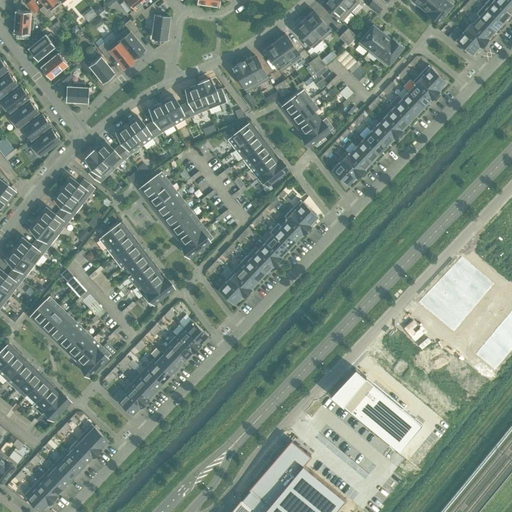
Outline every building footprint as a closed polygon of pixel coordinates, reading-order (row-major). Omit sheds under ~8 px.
[(39,8),(32,0),(30,0),(26,3),(34,12),(39,8)] [(41,0),(45,4),(39,9),(48,19),(54,15),(50,10),(60,2),(61,3),(59,0),(41,0)] [(129,13),(134,18),(141,12),(144,9),(140,4),(145,0),(122,0),(131,11),(129,13)] [(350,10),(338,0),(323,0),(322,2),(341,20),(350,10)] [(358,1),(357,0),(338,0),(350,10),(358,1)] [(381,8),(372,0),(368,5),(377,13),(381,8)] [(428,14),(439,0),(423,0),(419,6),(424,10),(425,9),(429,12),(428,13),(428,14)] [(438,21),(454,1),(453,0),(439,0),(428,14),(438,21)] [(509,13),(494,0),(487,0),(483,4),(502,21),(509,13)] [(511,10),(511,1),(510,0),(494,0),(509,13),(511,10)] [(141,12),(146,18),(156,9),(152,3),(144,9),(141,12)] [(502,21),(483,4),(476,12),(495,29),(502,21)] [(30,11),(16,10),(14,32),(28,33),(29,29),(33,29),(34,18),(30,17),(30,11)] [(331,30),(313,10),(304,18),(321,38),(331,30)] [(495,29),(476,12),(476,13),(479,16),(472,22),(471,22),(488,38),(489,37),(488,37),(495,29)] [(169,16),(155,14),(152,36),(166,38),(169,16)] [(56,17),(47,25),(51,30),(60,22),(56,17)] [(321,38),(304,18),(294,27),(312,47),(321,38)] [(130,19),(124,23),(127,27),(116,35),(135,58),(134,57),(145,48),(133,34),(138,30),(130,19)] [(488,38),(471,22),(464,30),(481,46),(488,38)] [(367,51),(383,31),(383,30),(382,31),(373,24),(357,43),(367,51)] [(356,36),(348,27),(343,32),(352,41),(356,36)] [(481,46),(464,30),(456,39),(473,54),(481,46)] [(377,59),(393,38),(392,38),(391,39),(387,36),(388,34),(383,31),(367,51),(377,59)] [(352,41),(343,32),(339,36),(347,45),(352,41)] [(47,35),(46,34),(28,48),(37,59),(55,45),(54,44),(57,42),(50,33),(47,35)] [(301,56),(285,34),(275,41),(290,63),(301,56)] [(116,36),(117,37),(107,45),(104,41),(98,46),(107,57),(112,52),(124,67),(135,58),(116,35),(116,36)] [(386,66),(403,46),(393,38),(377,59),(386,66)] [(290,63),(275,41),(265,48),(280,70),(290,63)] [(58,52),(41,66),(50,77),(67,63),(66,62),(69,59),(62,50),(59,53),(58,52)] [(71,61),(75,66),(84,58),(80,53),(71,61)] [(268,78),(255,54),(244,61),(257,84),(268,78)] [(80,63),(87,72),(92,68),(103,82),(114,73),(100,55),(89,64),(85,59),(80,63)] [(325,64),(318,55),(313,59),(320,68),(325,64)] [(320,68),(313,59),(308,63),(316,72),(320,68)] [(257,84),(244,61),(233,67),(246,90),(257,84)] [(447,82),(428,64),(420,72),(439,90),(447,82)] [(69,70),(59,78),(63,83),(73,75),(69,70)] [(439,90),(420,72),(413,80),(431,98),(439,90)] [(8,73),(0,79),(0,95),(16,83),(15,82),(17,81),(13,76),(11,77),(8,73)] [(199,83),(198,84),(208,108),(226,101),(221,88),(215,91),(210,79),(208,79),(208,78),(198,82),(199,83)] [(291,89),(285,79),(279,82),(286,93),(291,89)] [(431,98),(413,80),(412,81),(415,84),(408,91),(424,106),(431,98)] [(73,86),(66,86),(66,100),(88,101),(89,87),(84,87),(85,83),(73,82),(73,86)] [(286,93),(279,82),(274,86),(281,96),(286,93)] [(208,108),(198,84),(186,88),(190,100),(185,103),(191,116),(196,113),(208,108)] [(21,86),(0,101),(0,103),(7,113),(29,96),(28,95),(29,94),(25,89),(24,89),(21,86)] [(290,115),(311,99),(303,89),(282,105),(290,115)] [(424,106),(408,91),(401,99),(416,114),(424,106)] [(255,102),(247,92),(242,96),(250,106),(255,102)] [(191,116),(185,103),(179,106),(172,95),(161,101),(174,124),(185,118),(191,116)] [(297,124),(318,108),(311,99),(290,115),(297,124)] [(416,114),(401,99),(393,107),(409,121),(416,114)] [(30,101),(8,118),(16,128),(38,111),(37,110),(38,109),(34,104),(33,105),(30,101)] [(174,124),(161,101),(149,107),(156,119),(150,122),(158,134),(163,131),(174,124)] [(409,121),(393,107),(386,114),(401,129),(407,124),(406,124),(409,121)] [(302,136),(325,118),(325,117),(321,120),(314,112),(318,109),(318,108),(297,124),(304,133),(302,135),(302,136)] [(42,113),(23,128),(31,138),(50,124),(49,123),(50,122),(46,116),(45,117),(42,113)] [(401,129),(386,114),(378,122),(394,137),(401,129)] [(158,134),(150,122),(145,126),(137,115),(127,123),(142,145),(152,137),(158,134)] [(310,145),(333,127),(325,118),(302,136),(310,145)] [(394,137),(378,122),(371,130),(386,145),(389,142),(394,137)] [(142,145),(127,123),(116,131),(123,141),(118,145),(127,156),(132,152),(142,145)] [(235,149),(256,133),(248,123),(228,139),(235,149)] [(51,129),(29,145),(37,156),(59,139),(58,138),(60,137),(56,132),(54,133),(51,129)] [(386,145),(371,130),(363,138),(379,153),(386,145)] [(243,158),(264,143),(256,133),(235,149),(243,158)] [(379,153),(363,138),(356,146),(371,160),(379,153)] [(127,156),(118,145),(113,149),(105,140),(95,149),(113,169),(123,160),(127,156)] [(250,168),(271,152),(264,143),(243,158),(250,168)] [(371,160),(356,146),(349,153),(346,150),(345,151),(364,169),(365,168),(364,168),(371,160)] [(113,169),(95,149),(94,150),(93,149),(86,156),(87,157),(86,158),(94,167),(89,173),(100,181),(113,169)] [(364,169),(345,151),(338,159),(357,176),(364,169)] [(258,177),(281,160),(280,159),(278,161),(271,152),(250,168),(258,177)] [(357,176),(338,159),(337,159),(339,161),(332,169),(349,185),(357,176)] [(288,169),(281,160),(258,177),(265,186),(288,169)] [(148,197),(169,181),(161,171),(140,187),(148,197)] [(70,176),(61,186),(82,203),(94,187),(83,179),(79,184),(70,176)] [(0,178),(0,194),(7,200),(15,190),(0,178)] [(155,206),(176,190),(169,181),(148,197),(155,206)] [(70,218),(82,203),(61,186),(53,197),(63,204),(59,209),(70,218)] [(163,216),(183,200),(176,190),(155,206),(163,216)] [(300,199),(292,207),(311,225),(319,217),(300,199)] [(170,225),(191,209),(183,200),(163,216),(170,225)] [(511,202),(475,241),(488,252),(489,251),(507,267),(511,261),(511,202)] [(58,233),(70,218),(59,209),(56,214),(46,206),(38,216),(58,233)] [(311,225),(292,207),(284,215),(303,233),(311,225)] [(177,235),(198,219),(191,209),(170,225),(177,235)] [(303,233),(284,215),(284,216),(287,218),(281,225),(278,222),(277,223),(295,240),(302,233),(303,233)] [(47,248),(58,233),(38,216),(30,227),(40,234),(36,240),(47,248)] [(182,246),(205,228),(198,219),(177,235),(184,244),(182,246)] [(107,248),(127,232),(120,222),(99,238),(107,248)] [(295,240),(277,223),(270,231),(288,248),(295,240)] [(212,238),(205,228),(182,246),(189,255),(212,238)] [(288,248),(270,231),(269,231),(272,234),(265,241),(281,256),(286,251),(285,251),(288,248)] [(114,257),(135,242),(127,232),(107,248),(114,257)] [(35,263),(47,248),(36,240),(32,244),(22,236),(14,247),(35,263)] [(281,256),(265,241),(258,248),(255,246),(273,264),(281,256)] [(121,267),(142,251),(135,242),(114,257),(121,267)] [(273,264),(255,246),(247,254),(266,272),(268,269),(269,269),(273,264)] [(23,278),(35,263),(14,247),(6,257),(16,265),(12,270),(23,278)] [(129,276),(149,261),(142,251),(121,267),(122,267),(126,264),(132,273),(128,276),(129,276)] [(266,272),(247,254),(240,262),(258,280),(266,272)] [(461,256),(417,302),(430,313),(431,312),(453,332),(493,283),(471,265),(471,264),(461,256)] [(136,286),(157,270),(149,261),(129,276),(136,286)] [(258,280),(240,262),(232,270),(251,288),(252,287),(251,287),(258,280)] [(0,285),(11,294),(23,278),(12,270),(8,275),(0,268),(0,285)] [(143,295),(166,278),(166,277),(164,279),(157,270),(136,286),(143,295)] [(251,288),(232,270),(225,278),(244,296),(251,288)] [(174,287),(166,278),(143,295),(150,305),(174,287)] [(244,296),(225,278),(224,278),(226,280),(219,288),(236,304),(244,296)] [(0,307),(11,294),(0,285),(0,307)] [(40,323),(58,304),(49,296),(31,315),(40,323)] [(49,331),(67,313),(58,304),(40,323),(49,331)] [(170,308),(167,311),(172,316),(175,313),(170,308)] [(172,316),(167,311),(164,315),(169,319),(172,316)] [(57,340),(75,321),(67,313),(49,331),(57,340)] [(511,316),(508,314),(500,324),(511,333),(511,316)] [(191,319),(183,327),(201,343),(200,342),(207,334),(191,319)] [(66,348),(84,329),(75,321),(57,340),(66,348)] [(155,324),(152,327),(157,332),(160,329),(155,324)] [(511,333),(500,324),(492,333),(511,349),(511,348),(511,333)] [(157,332),(152,327),(149,330),(154,335),(157,332)] [(201,343),(183,327),(176,335),(193,351),(201,343)] [(75,356),(93,337),(84,329),(66,348),(75,356)] [(492,333),(484,343),(503,359),(511,349),(492,333)] [(193,351),(176,335),(168,342),(185,358),(192,350),(193,352),(193,351)] [(81,367),(102,346),(93,337),(75,356),(83,364),(81,366),(81,367)] [(140,339),(137,343),(142,347),(145,344),(140,339)] [(185,358),(168,342),(168,343),(171,345),(164,352),(161,350),(177,366),(185,358)] [(142,347),(137,343),(134,346),(139,351),(142,347)] [(484,343),(476,353),(495,368),(503,359),(484,343)] [(0,369),(16,353),(7,344),(0,351),(0,369)] [(110,354),(102,346),(81,367),(90,375),(110,354)] [(177,366),(161,350),(153,358),(170,374),(177,366)] [(0,373),(7,380),(25,361),(16,353),(0,369),(0,373)] [(125,355),(122,358),(127,363),(131,360),(125,355)] [(127,363),(122,358),(119,362),(124,366),(127,363)] [(170,374),(153,358),(146,366),(162,381),(170,374)] [(16,388),(33,369),(25,361),(7,380),(16,388)] [(162,381),(146,366),(139,374),(155,389),(162,381)] [(355,367),(330,393),(400,451),(423,424),(355,367)] [(24,397),(42,378),(33,369),(16,388),(24,397)] [(111,371),(107,374),(113,379),(116,376),(111,371)] [(109,382),(113,379),(107,374),(104,377),(109,382)] [(155,389),(139,374),(131,382),(149,398),(148,397),(155,389)] [(33,405),(51,386),(42,378),(24,397),(28,393),(36,401),(33,404),(33,405)] [(149,398),(131,382),(124,389),(141,406),(149,398)] [(42,413),(62,392),(61,392),(59,394),(51,386),(33,405),(42,413)] [(141,406),(124,389),(123,390),(126,392),(119,400),(132,413),(140,405),(141,406)] [(70,400),(62,392),(42,413),(45,410),(53,418),(70,400)] [(78,420),(73,415),(70,418),(75,423),(78,420)] [(65,423),(62,426),(67,431),(70,427),(65,423)] [(108,439),(91,423),(84,431),(101,448),(100,447),(108,439)] [(67,431),(62,426),(59,429),(64,434),(67,431)] [(101,448),(84,431),(76,439),(94,456),(101,448)] [(57,445),(50,438),(47,442),(52,446),(54,448),(57,445)] [(290,438),(241,497),(258,511),(332,511),(345,498),(303,463),(310,455),(290,438)] [(94,456),(76,439),(69,447),(85,463),(92,455),(93,456),(94,456)] [(52,446),(47,442),(44,445),(49,450),(52,446)] [(85,463),(69,447),(68,447),(71,450),(64,457),(62,455),(61,455),(78,470),(85,463)] [(0,466),(8,456),(0,449),(0,466)] [(41,459),(35,454),(32,457),(37,462),(41,459)] [(78,470),(61,455),(54,463),(70,478),(78,470)] [(17,463),(8,456),(0,466),(0,479),(2,482),(17,463)] [(37,462),(32,457),(29,460),(34,465),(37,462)] [(70,478),(54,463),(46,471),(63,486),(70,478)] [(26,475),(21,470),(18,473),(23,478),(26,475)] [(63,486),(46,471),(39,478),(56,495),(57,495),(56,494),(63,486)] [(23,478),(18,473),(14,476),(19,481),(23,478)] [(56,495),(39,478),(32,486),(49,503),(56,495)] [(49,503),(32,486),(24,494),(40,510),(48,502),(49,503)] [(258,511),(241,497),(228,511),(258,511)]
